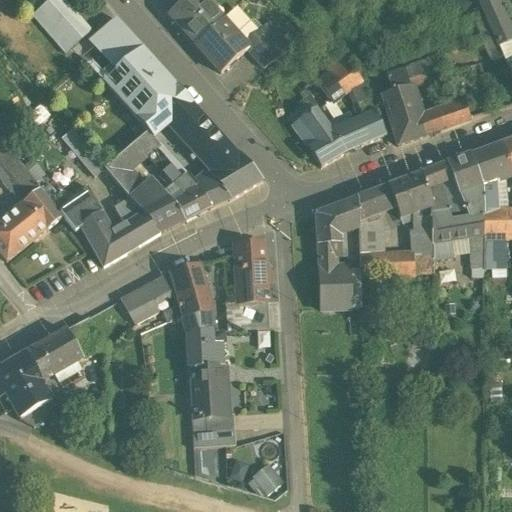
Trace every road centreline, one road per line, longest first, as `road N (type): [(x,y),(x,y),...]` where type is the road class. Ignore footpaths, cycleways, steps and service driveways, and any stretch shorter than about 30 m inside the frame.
road 1 (residential): [(269,210),(285,246),(298,511)]
road 2 (residential): [(0,350),(175,249),(269,210)]
road 3 (residential): [(120,0),(295,199)]
road 4 (track): [(0,432),(238,511)]
road 5 (residential): [(295,199),(511,124)]
